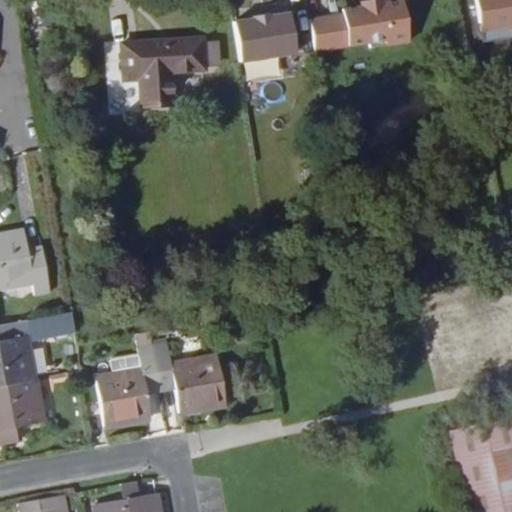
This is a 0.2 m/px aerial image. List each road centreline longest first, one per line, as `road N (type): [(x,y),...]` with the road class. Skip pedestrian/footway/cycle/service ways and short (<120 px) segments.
road 1 (unknown): [(174,448),(511,393)]
road 2 (residential): [(0,481),(174,448),(186,511)]
